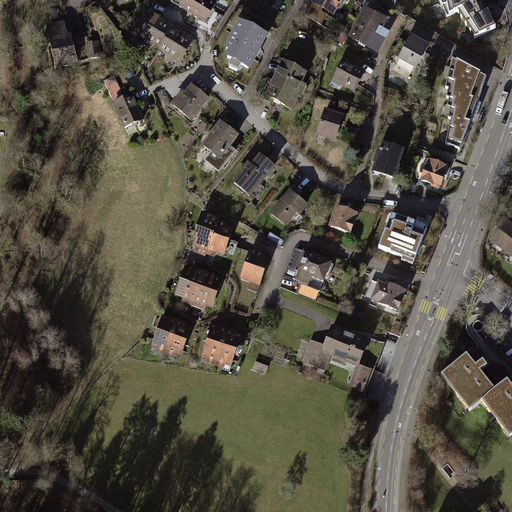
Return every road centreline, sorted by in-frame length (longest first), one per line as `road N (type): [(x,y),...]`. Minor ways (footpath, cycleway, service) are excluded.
road 1 (residential): [(468,212),(328,184),(200,73)]
road 2 (tertiary): [(446,268),(397,405),(383,511)]
road 3 (tertiary): [(511,93),(468,212)]
road 4 (track): [(112,511),(39,471),(0,479)]
